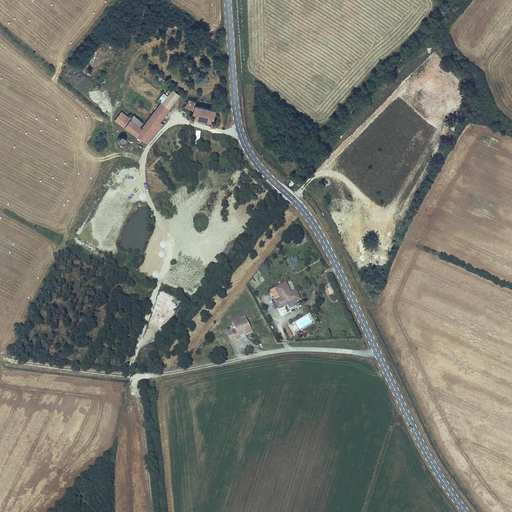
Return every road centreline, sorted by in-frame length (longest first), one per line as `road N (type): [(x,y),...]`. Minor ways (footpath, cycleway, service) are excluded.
road 1 (secondary): [(227,0),(237,120),(248,152),(320,235),(424,449),(465,511)]
road 2 (track): [(0,358),(149,374),(239,358)]
